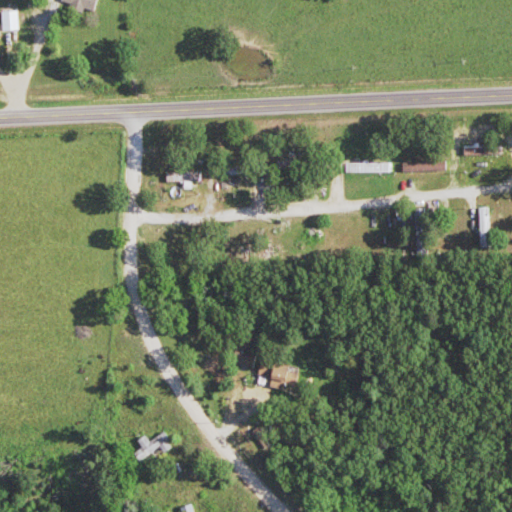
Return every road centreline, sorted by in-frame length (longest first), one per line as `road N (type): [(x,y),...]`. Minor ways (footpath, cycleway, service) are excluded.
road 1 (secondary): [(0,120),(511,96)]
road 2 (residential): [(283,511),(156,357),(132,269),(136,114)]
road 3 (residential): [(132,219),(370,207),(511,187)]
road 4 (residential): [(55,7),(20,94),(20,120)]
